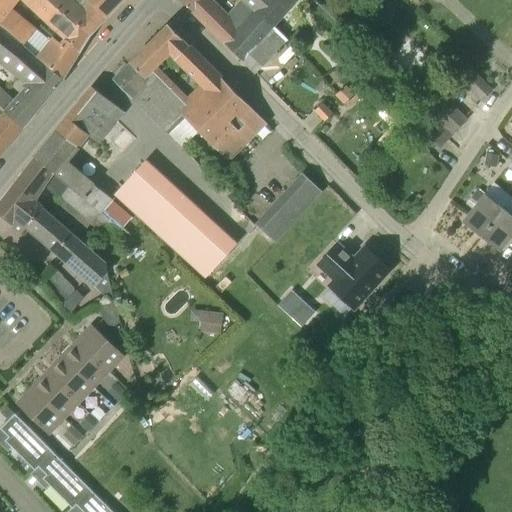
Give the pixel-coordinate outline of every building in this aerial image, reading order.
[(0,0),(0,24),(23,43),(21,45),(63,79),(90,36),(59,6),(52,0),(0,0)] [(52,0),(59,6),(90,36),(107,17),(88,0),(52,0)] [(88,0),(107,17),(123,0),(88,0)] [(272,31),(275,28),(257,10),(245,0),(179,0),(254,73),(271,56),(284,42),(272,31)] [(245,0),(257,10),(275,28),(298,0),(245,0)] [(168,26),(113,80),(182,148),(198,132),(184,117),(222,79),(168,26)] [(22,128),(36,110),(63,79),(21,45),(1,28),(0,29),(0,58),(31,84),(6,114),(8,115),(22,128)] [(481,103),(493,91),(471,69),(460,81),(481,103)] [(408,72),(399,82),(411,94),(420,84),(408,72)] [(184,117),(198,132),(227,161),(265,122),(222,79),(184,117)] [(354,95),(346,86),(335,96),(343,105),(354,95)] [(98,144),(98,143),(100,145),(125,114),(123,113),(124,113),(95,90),(91,87),(66,119),(55,133),(35,158),(53,172),(51,173),(99,214),(111,200),(65,162),(77,149),(88,136),(98,144)] [(424,107),(453,135),(467,120),(438,93),(424,107)] [(325,122),(332,114),(321,104),(314,111),(325,122)] [(440,149),(453,135),(424,107),(423,108),(434,118),(422,131),(440,149)] [(0,153),(22,128),(8,115),(0,123),(0,153)] [(485,153),(484,165),(496,167),(498,155),(485,153)] [(119,225),(128,214),(111,200),(99,214),(51,173),(53,172),(35,158),(0,200),(0,216),(21,232),(25,227),(24,226),(40,207),(47,213),(56,203),(87,229),(90,224),(111,242),(113,240),(121,247),(130,236),(122,230),(123,228),(119,225)] [(192,204),(146,163),(115,196),(161,238),(192,204)] [(294,183),(311,199),(319,190),(302,174),(294,183)] [(303,207),(311,199),(294,183),(286,191),(303,207)] [(295,215),(303,207),(286,191),(278,200),(295,215)] [(481,237),(503,210),(484,194),(478,203),(472,210),(462,222),(481,237)] [(478,203),(470,197),(465,204),(472,210),(478,203)] [(287,224),(295,215),(278,200),(271,208),(287,224)] [(25,227),(108,300),(113,297),(105,274),(102,262),(47,213),(40,207),(24,226),(25,227)] [(280,232),(287,224),(271,208),(263,217),(280,232)] [(511,216),(503,210),(481,237),(499,252),(511,236),(511,216)] [(272,241),(280,232),(263,217),(255,225),(272,241)] [(367,293),(393,263),(374,242),(364,252),(350,238),(339,249),(353,263),(345,271),(367,293)] [(291,291),(278,306),(290,316),(302,327),(315,312),(303,301),(291,291)] [(113,297),(108,300),(96,309),(110,330),(120,323),(117,314),(117,315),(114,306),(115,306),(113,297)] [(199,332),(220,334),(223,313),(202,310),(199,332)] [(76,341),(108,373),(124,357),(91,326),(76,341)] [(124,340),(117,330),(109,336),(116,346),(124,340)] [(93,388),(108,373),(76,341),(61,357),(93,388)] [(78,404),(93,388),(61,357),(46,373),(78,404)] [(63,420),(78,404),(46,373),(31,389),(63,420)] [(126,392),(118,384),(108,394),(117,402),(126,392)] [(48,436),(63,420),(31,389),(15,404),(48,436)] [(107,412),(99,404),(90,413),(99,421),(107,412)] [(8,421),(15,414),(7,407),(0,414),(8,421)] [(39,467),(53,453),(15,414),(8,421),(0,428),(9,437),(5,441),(12,448),(34,471),(35,471),(39,467)] [(95,426),(88,418),(80,427),(87,434),(95,426)] [(83,438),(73,428),(64,438),(74,447),(83,438)] [(39,467),(46,475),(43,479),(49,486),(72,508),(73,509),(76,505),(91,491),(53,453),(39,467)] [(112,511),(91,491),(76,505),(82,511),(112,511)]
